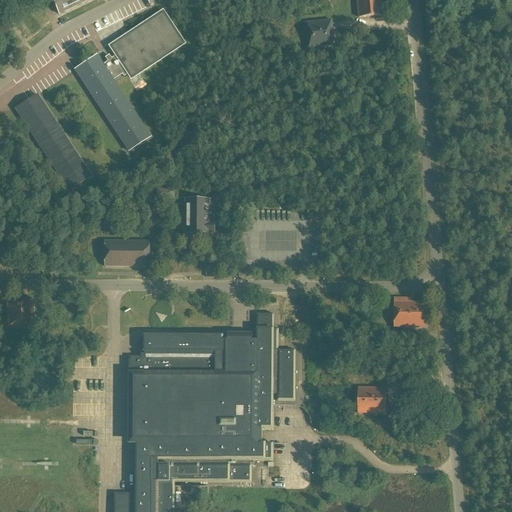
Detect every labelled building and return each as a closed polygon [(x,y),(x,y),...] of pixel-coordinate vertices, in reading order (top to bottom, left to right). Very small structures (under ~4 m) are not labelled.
[(0,0),(0,8),(0,9),(11,0),(0,0)] [(88,0),(50,0),(58,15),(88,0)] [(382,0),(357,0),(359,19),(384,16),(382,0)] [(152,20),(151,20),(151,21),(142,27),(141,26),(141,27),(131,33),(130,34),(121,40),(120,41),(111,47),(110,47),(111,48),(116,56),(111,59),(108,56),(105,58),(107,62),(102,65),(96,56),(75,71),(128,152),(150,138),(112,81),(122,75),(123,78),(128,74),(130,78),(131,79),(132,78),(131,78),(141,72),(142,71),(151,65),(152,65),(152,64),(161,58),(162,58),(171,52),(172,51),(182,45),(183,44),(182,44),(176,34),(175,33),(169,24),(169,23),(168,23),(162,14),(163,14),(162,13),(161,14),(152,20)] [(306,24),(307,39),(308,49),(335,47),(332,21),(306,24)] [(37,96),(15,110),(69,191),(90,177),(37,96)] [(157,199),(168,199),(174,199),(174,189),(157,189),(157,199)] [(185,235),(206,235),(210,235),(210,234),(215,234),(215,222),(215,223),(210,222),(211,200),(185,200),(185,235)] [(150,268),(150,258),(150,242),(105,242),(105,267),(150,268)] [(215,278),(216,278),(216,267),(206,267),(206,278),(215,278)] [(32,299),(25,300),(6,301),(8,328),(33,326),(32,299)] [(412,299),(400,299),(400,303),(394,303),(394,328),(427,329),(427,303),(412,303),(412,299)] [(174,511),(175,487),(175,483),(252,484),(252,466),(250,466),(250,464),(254,464),(254,462),(273,462),(273,444),(262,444),(262,431),(273,431),(274,395),(278,395),(278,402),(295,402),(296,351),(279,351),(279,329),(274,329),(274,315),(257,315),(256,341),(249,341),(247,339),(233,339),(231,341),(224,341),(224,336),(144,336),(143,353),(145,353),(145,355),(141,355),(141,357),(129,357),(129,375),(144,375),(144,379),(136,379),(136,439),(143,439),(143,444),(136,444),(135,492),(133,492),(133,496),(131,496),(132,494),(114,494),(113,511),(174,511)] [(385,415),(386,389),(358,389),(358,414),(385,415)]
